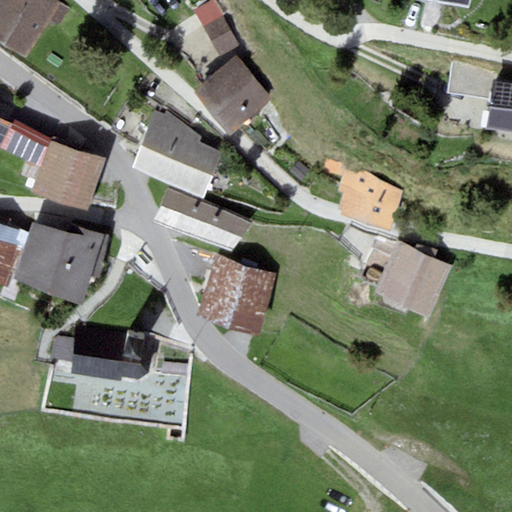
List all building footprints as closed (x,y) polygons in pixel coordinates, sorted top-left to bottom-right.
[(60,5),(52,0),(0,0),(0,41),(25,59),(60,5)] [(213,0),(194,11),(219,55),(238,45),(213,0)] [(52,40),(32,69),(86,107),(102,84),(107,77),(52,40)] [(237,56),(195,92),(231,134),(273,99),(237,56)] [(511,81),(470,75),(471,67),(452,64),(447,94),(489,100),(485,129),(511,133),(511,81)] [(120,97),(102,84),(86,107),(82,112),(101,125),(120,97)] [(163,116),(154,111),(134,166),(204,197),(222,152),(201,139),(202,135),(166,111),(163,116)] [(0,149),(1,148),(14,124),(8,120),(0,116),(0,149)] [(8,120),(14,124),(1,148),(26,160),(41,167),(52,139),(9,118),(8,120)] [(82,146),(53,137),(52,139),(41,167),(35,181),(30,191),(86,208),(104,160),(81,151),(82,146)] [(41,167),(26,160),(20,175),(35,181),(41,167)] [(361,174),(346,171),(338,192),(342,193),(338,210),(342,211),(341,214),(390,232),(403,192),(365,172),(361,174)] [(253,223),(168,189),(154,222),(232,252),(253,223)] [(0,284),(8,287),(29,234),(8,226),(10,221),(0,216),(0,284)] [(53,229),(32,224),(29,234),(13,280),(81,304),(92,278),(98,279),(110,235),(55,220),(53,229)] [(453,266),(398,241),(374,293),(430,318),(453,266)] [(278,275),(217,255),(197,314),(258,335),(278,275)] [(126,339),(72,334),(69,366),(68,376),(121,381),(122,378),(138,379),(148,372),(151,358),(143,346),(144,332),(127,330),(126,339)]
